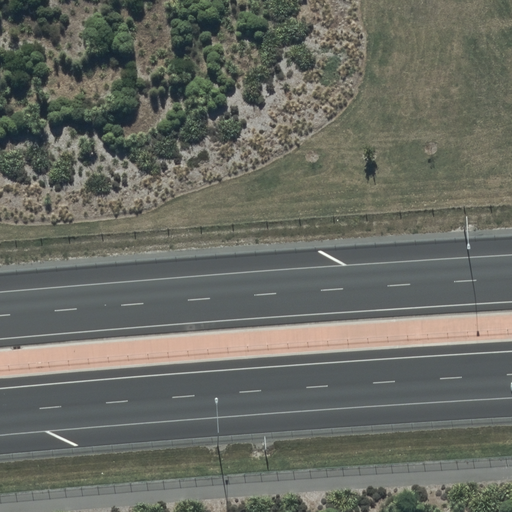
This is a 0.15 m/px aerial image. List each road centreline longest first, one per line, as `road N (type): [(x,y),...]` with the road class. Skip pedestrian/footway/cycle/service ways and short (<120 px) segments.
road 1 (motorway): [(0,316),(511,278)]
road 2 (motorway): [(511,374),(0,411)]
